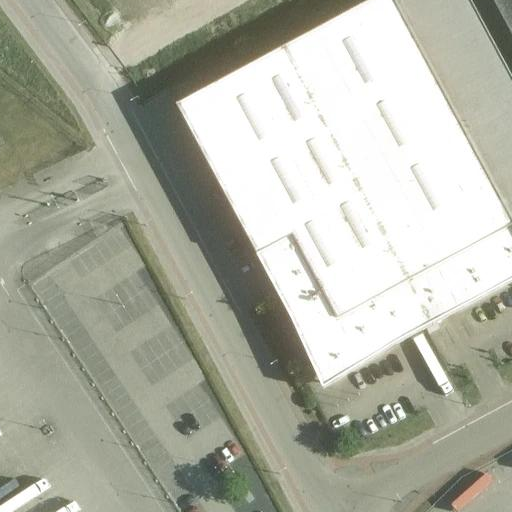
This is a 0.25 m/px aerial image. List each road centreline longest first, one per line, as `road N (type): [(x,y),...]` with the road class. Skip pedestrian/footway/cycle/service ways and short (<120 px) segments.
road 1 (unclassified): [(330,511),(117,119),(28,0)]
road 2 (unknown): [(0,290),(143,511)]
road 3 (unclassified): [(351,511),(511,422)]
road 4 (unknown): [(113,155),(0,222)]
